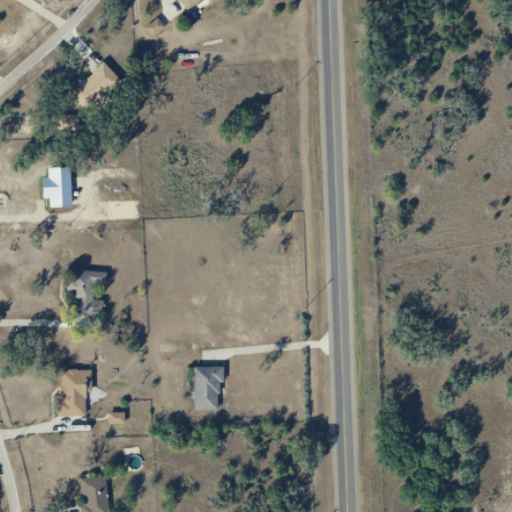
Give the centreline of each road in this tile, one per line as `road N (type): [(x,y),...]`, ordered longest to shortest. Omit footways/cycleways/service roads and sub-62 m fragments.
road 1 (residential): [(17,511),(0,433),(4,84),(91,0)]
road 2 (primary): [(351,511),(330,0)]
